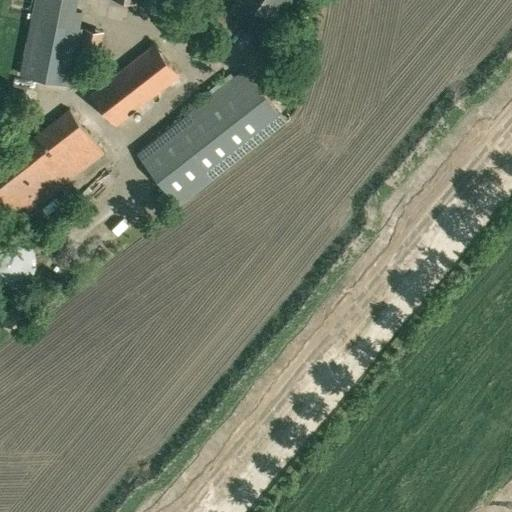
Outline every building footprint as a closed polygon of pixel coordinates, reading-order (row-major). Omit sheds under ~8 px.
[(21,73),(71,83),(83,26),(78,25),(81,10),(71,8),(72,0),(44,0),(41,17),(33,16),(21,73)] [(139,0),(180,9),(182,0),(139,0)] [(247,0),(271,16),(282,0),(247,0)] [(237,23),(218,9),(205,26),(224,40),(237,23)] [(179,76),(159,49),(154,42),(91,91),(96,97),(117,125),(179,76)] [(171,196),(179,206),(287,121),(246,68),(137,151),(171,196)] [(0,207),(4,205),(15,219),(103,150),(70,107),(0,160),(0,207)] [(117,242),(148,220),(134,202),(104,224),(117,242)]
